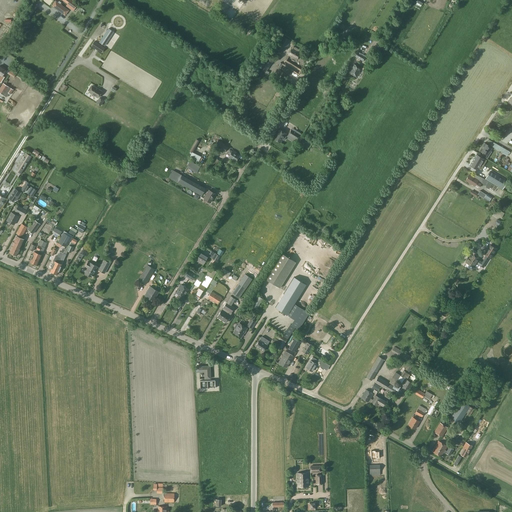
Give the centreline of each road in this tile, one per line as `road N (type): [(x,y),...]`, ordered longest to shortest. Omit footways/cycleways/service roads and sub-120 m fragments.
road 1 (track): [(313,395),(511,86)]
road 2 (unclassified): [(255,370),(0,258)]
road 3 (unclassified): [(457,471),(255,370)]
road 4 (unclassified): [(255,370),(253,511)]
